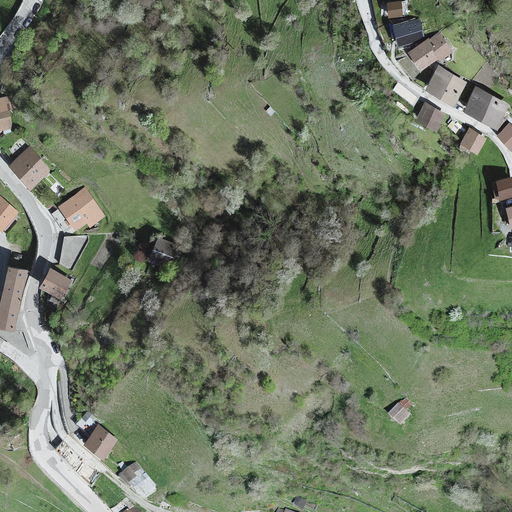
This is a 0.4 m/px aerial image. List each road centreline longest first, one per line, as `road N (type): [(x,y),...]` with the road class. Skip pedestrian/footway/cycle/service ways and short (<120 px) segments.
road 1 (tertiary): [(511,169),(484,129),(390,68),(372,42),(362,0)]
road 2 (tertiary): [(0,163),(45,230),(31,309),(46,380)]
road 3 (residential): [(46,380),(68,440),(163,511)]
road 4 (tertiary): [(46,380),(40,447),(100,511)]
